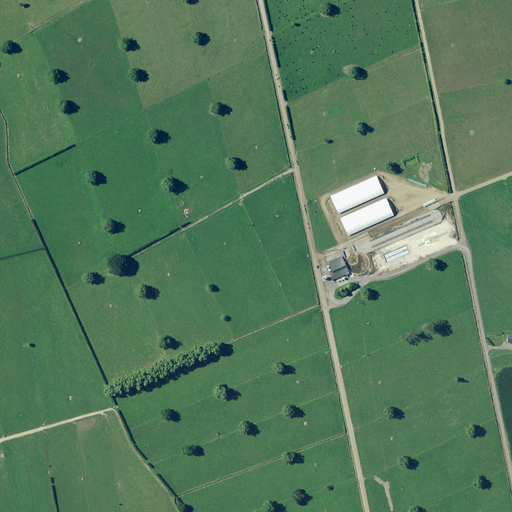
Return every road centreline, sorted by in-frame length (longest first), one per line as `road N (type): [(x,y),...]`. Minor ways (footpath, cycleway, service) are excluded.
road 1 (track): [(261,0),(367,511)]
road 2 (track): [(193,511),(112,410),(0,442)]
road 3 (track): [(315,258),(511,173)]
road 4 (track): [(416,0),(455,196)]
